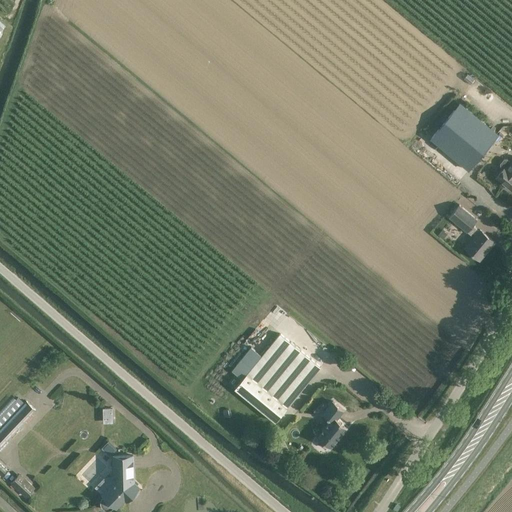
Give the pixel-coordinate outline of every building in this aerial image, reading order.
[(433,136),(431,138),(469,170),(498,134),(460,102),(459,105),(447,118),(439,128),(433,136)] [(511,161),(511,162),(507,159),(504,159),(500,164),(500,166),(503,169),(497,177),(511,189),(511,161)] [(480,229),(479,231),(473,226),(478,220),(459,204),(448,217),(473,238),(465,247),(477,258),(488,245),(490,247),(494,242),(480,229)] [(443,238),(447,233),(442,229),(438,234),(443,238)] [(320,368),(279,334),(262,355),(251,347),(232,370),(242,379),(234,388),(275,422),(320,368)] [(25,403),(18,397),(0,416),(0,449),(37,411),(26,402),(25,403)] [(320,440),(319,440),(318,442),(325,448),(327,446),(330,449),(347,428),(336,420),(344,411),(334,403),(324,416),(332,422),(318,439),(320,440)] [(103,424),(114,423),(113,407),(102,408),(103,424)] [(224,417),(232,416),(230,409),(223,410),(224,417)] [(133,456),(113,456),(114,469),(116,469),(116,475),(114,477),(116,479),(111,484),(114,486),(104,496),(105,497),(104,498),(102,500),(101,501),(101,503),(102,506),(103,508),(105,509),(107,509),(109,509),(111,508),(113,506),(114,505),(117,508),(125,499),(127,501),(129,499),(132,498),(134,497),(136,496),(137,494),(138,490),(139,489),(133,483),(133,456)] [(20,473),(11,483),(26,497),(35,487),(20,473)]
